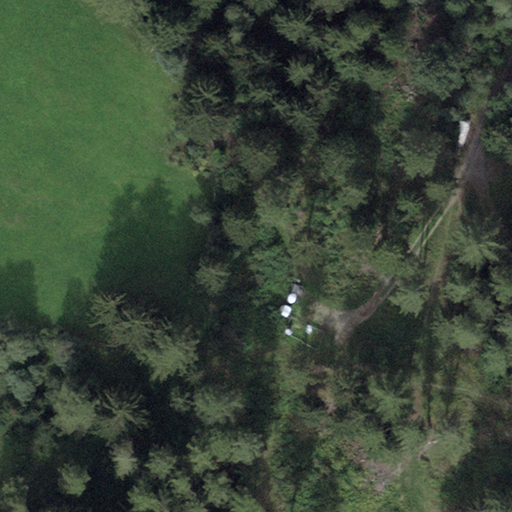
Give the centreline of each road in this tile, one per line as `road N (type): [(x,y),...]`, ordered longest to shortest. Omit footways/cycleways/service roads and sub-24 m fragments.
road 1 (track): [(424,458),(452,395),(438,282),(463,194)]
road 2 (track): [(463,194),(449,148),(459,110),(482,52),(511,18)]
